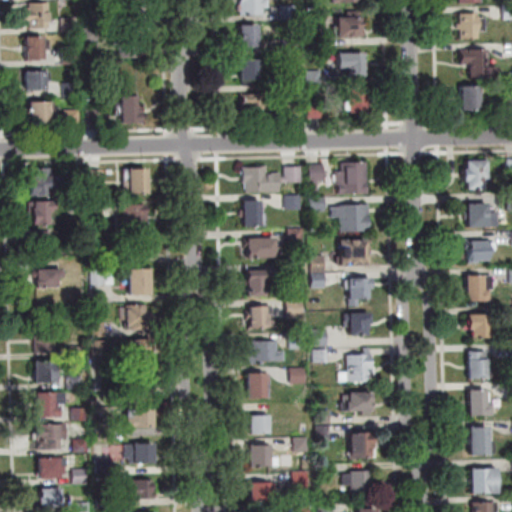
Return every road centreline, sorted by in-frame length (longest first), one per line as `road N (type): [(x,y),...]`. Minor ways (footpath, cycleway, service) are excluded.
road 1 (residential): [(511,135),(0,150)]
road 2 (residential): [(418,276),(411,0)]
road 3 (residential): [(196,268),(183,84),(195,0)]
road 4 (residential): [(201,470),(215,440),(212,302),(196,268)]
road 5 (residential): [(196,268),(182,302),(186,440),(201,470)]
road 6 (residential): [(418,276),(405,288),(408,436),(423,448)]
road 7 (residential): [(423,448),(433,435),(428,285),(418,276)]
